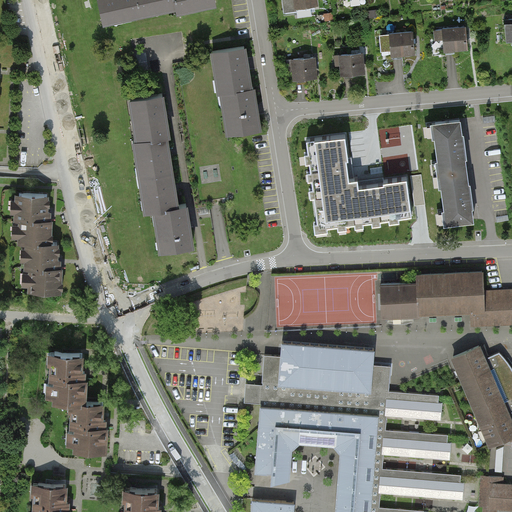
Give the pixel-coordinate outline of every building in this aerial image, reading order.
[(99,0),(104,22),(178,5),(179,10),(216,2),(215,0),(99,0)] [(316,0),(293,0),(294,8),(318,5),(316,0)] [(511,22),(503,23),(505,46),(511,45),(511,22)] [(465,26),(440,28),(442,52),(467,50),(465,26)] [(412,31),(387,33),(389,57),(414,55),(412,31)] [(244,47),(209,52),(215,95),(217,95),(251,89),(244,47)] [(361,52),(337,54),(339,76),(363,74),(361,52)] [(314,57),(290,59),(291,81),(316,79),(314,57)] [(253,89),(251,89),(217,95),(224,137),(260,131),(253,89)] [(131,141),(165,136),(168,135),(162,95),(125,101),(131,141)] [(435,122),(448,224),(472,221),(469,194),(463,146),(459,119),(435,122)] [(324,133),(337,227),(362,224),(359,200),(353,153),(350,129),(324,133)] [(129,142),(135,178),(171,172),(165,136),(131,141),(129,142)] [(248,141),(193,146),(213,264),(266,251),(248,141)] [(171,172),(135,178),(140,215),(149,213),(177,209),(171,172)] [(47,197),(14,196),(13,222),(16,222),(15,247),(21,247),(50,248),(51,223),(47,223),(47,213),(47,197)] [(185,208),(177,209),(149,213),(156,255),(191,249),(185,208)] [(20,271),(24,271),(23,294),(59,295),(60,272),(55,272),(56,261),(56,248),(50,248),(21,247),(20,271)] [(481,272),(415,274),(415,283),(379,284),(380,319),(417,318),(416,315),(469,313),(482,313),(481,291),(481,272)] [(511,290),(481,291),(482,313),(469,313),(470,327),(511,325),(511,290)] [(428,511),(379,507),(380,494),(462,499),(464,474),(382,468),(383,455),(450,459),(451,434),(385,429),(385,416),(440,420),(442,395),(387,391),(389,366),(373,364),(374,348),(282,341),(282,356),(278,356),(265,354),(263,383),(247,382),(246,391),(245,400),(262,402),(253,472),(267,473),(267,482),(289,479),(290,450),(299,442),(332,445),(338,452),(333,511),(428,511)] [(482,344),(449,358),(460,382),(488,445),(508,436),(511,434),(511,411),(511,412),(511,411),(511,366),(511,365),(499,353),(488,358),(482,344)] [(84,352),(44,351),(43,398),(65,399),(83,399),(84,352)] [(105,400),(83,399),(65,399),(63,447),(104,448),(105,400)] [(504,476),(481,474),(479,508),(483,508),(482,511),(495,511),(496,509),(511,509),(511,485),(504,485),(504,476)] [(68,511),(69,508),(68,508),(68,504),(69,483),(36,481),(34,509),(37,509),(36,511),(68,511)] [(126,511),(131,511),(130,511),(157,511),(158,509),(159,487),(128,486),(126,511)] [(291,511),(293,501),(251,498),(249,511),(250,511),(291,511)]
